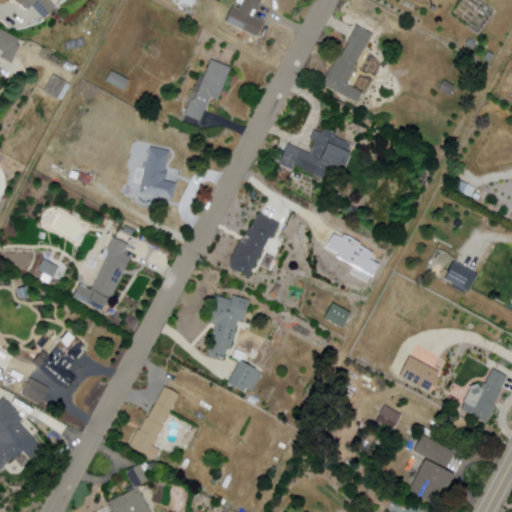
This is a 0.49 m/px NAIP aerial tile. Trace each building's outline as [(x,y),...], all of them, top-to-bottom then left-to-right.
[(47,0),(54,7),(42,19),(31,6),(26,10),(17,0),(47,0)] [(242,0),(260,0),(252,16),(263,21),(255,37),(224,21),(232,6),(238,9),(242,0)] [(355,24),(373,33),(347,84),(363,92),(357,102),(324,85),(355,24)] [(0,29),(18,40),(15,44),(19,46),(9,64),(0,58),(3,53),(0,51),(0,29)] [(473,48),(466,44),(469,38),(476,42),(473,48)] [(490,62),(484,59),(488,51),(494,55),(490,62)] [(194,102),(211,60),(231,68),(217,100),(210,97),(200,122),(184,115),(190,100),(194,102)] [(69,73),(61,69),(65,62),(73,66),(69,73)] [(110,71),(104,81),(122,91),(128,80),(110,71)] [(55,101),(42,94),(53,75),(65,82),(55,101)] [(443,79),(455,86),(449,96),(438,90),(443,79)] [(323,129),(354,144),(350,154),(336,184),(294,165),(292,170),(278,163),(287,144),(309,154),(315,142),(309,139),(314,129),(321,133),(323,129)] [(149,148),(169,152),(162,181),(176,184),(172,200),(139,193),(149,148)] [(71,171),(79,174),(80,172),(93,178),(89,186),(69,177),(71,171)] [(472,198),(452,189),(456,179),(477,188),(472,198)] [(279,225),(271,240),(268,239),(248,277),(229,266),(248,229),(250,230),(258,214),(279,225)] [(326,246),(333,233),(342,237),(345,232),(361,241),(359,244),(373,252),(370,257),(380,262),(373,274),(336,255),(338,252),(326,246)] [(112,237),(127,245),(123,254),(130,258),(102,313),(72,297),(79,284),(90,290),(108,253),(105,251),(112,237)] [(57,267),(51,279),(36,271),(42,259),(57,267)] [(453,261),(477,274),(468,291),(444,278),(453,261)] [(16,290),(25,288),(27,298),(18,300),(16,290)] [(230,299),(231,296),(249,300),(244,322),(238,320),(231,348),(227,347),(224,360),(208,356),(216,324),(209,322),(215,296),(230,299)] [(332,303),(351,313),(343,328),(324,318),(332,303)] [(368,327),(382,335),(393,315),(378,308),(368,327)] [(68,332),(84,345),(80,350),(83,352),(71,365),(70,364),(66,369),(77,377),(66,390),(36,366),(50,349),(52,351),(68,332)] [(400,373),(410,355),(439,372),(429,390),(400,373)] [(244,392),(246,389),(253,392),(263,373),(240,361),(228,383),(244,392)] [(492,369),(507,376),(500,392),(502,393),(487,423),(461,410),(473,385),(481,389),(483,383),(485,384),(492,369)] [(29,379),(21,395),(40,405),(48,388),(29,379)] [(164,386),(179,394),(162,425),(164,427),(153,446),(159,450),(154,459),(129,446),(138,430),(139,431),(164,386)] [(247,401),(250,395),(258,399),(255,406),(247,401)] [(3,398),(0,400),(0,469),(7,463),(9,464),(22,452),(30,460),(42,449),(18,424),(23,419),(3,398)] [(385,406),(402,415),(393,431),(376,422),(385,406)] [(421,435),(456,453),(447,471),(454,474),(439,505),(409,490),(426,458),(413,451),(421,435)] [(124,473),(138,465),(148,482),(133,489),(124,473)] [(137,488),(149,511),(110,511),(106,504),(137,488)]
